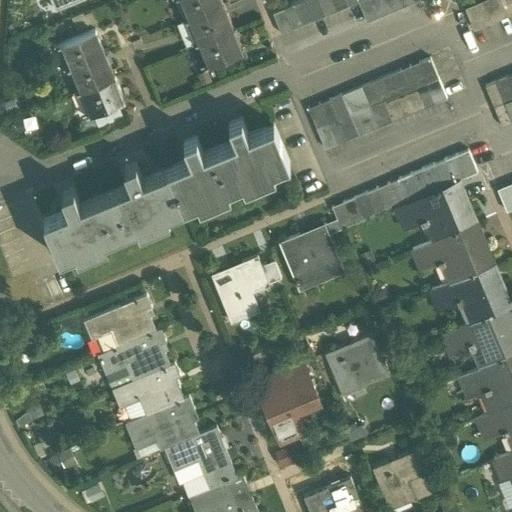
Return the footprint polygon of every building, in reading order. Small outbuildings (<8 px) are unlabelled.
[(52,0),(56,8),(76,0),(52,0)] [(220,0),(183,0),(190,17),(222,4),(220,0)] [(305,0),(303,0),(295,4),(303,24),(314,19),(305,0)] [(325,15),(319,0),(305,0),(314,19),(325,15)] [(332,0),(319,0),(325,15),(336,10),(332,0)] [(347,6),(344,0),(332,0),(336,10),(347,6)] [(377,17),(370,0),(360,0),(358,1),(367,21),(377,17)] [(388,13),(382,0),(370,0),(377,17),(388,13)] [(394,0),(382,0),(388,13),(398,8),(394,0)] [(407,0),(394,0),(398,8),(409,4),(407,0)] [(511,0),(482,0),(465,7),(474,29),(511,13),(511,0)] [(222,4),(190,17),(200,40),(232,27),(222,4)] [(295,4),(284,8),(292,28),(303,24),(295,4)] [(292,28),(284,8),(272,13),(281,33),(292,28)] [(83,13),(72,18),(77,29),(88,24),(83,13)] [(232,27),(200,40),(210,64),(242,51),(232,27)] [(94,29),(63,42),(72,66),(104,53),(94,29)] [(104,53),(72,66),(82,89),(114,76),(104,53)] [(430,57),(419,62),(427,82),(438,77),(430,57)] [(427,82),(419,62),(408,66),(416,86),(427,82)] [(416,86),(408,66),(397,71),(405,91),(416,86)] [(405,91),(397,71),(385,76),(394,95),(405,91)] [(511,74),(496,81),(504,102),(511,98),(511,74)] [(114,76),(82,89),(92,112),(123,99),(114,76)] [(385,76),(374,80),(383,100),(394,95),(385,76)] [(438,77),(427,82),(436,102),(447,97),(438,77)] [(374,80),(363,84),(372,105),(383,100),(374,80)] [(504,102),(496,81),(485,86),(494,106),(504,102)] [(436,102),(427,82),(416,86),(425,106),(436,102)] [(372,105),(363,84),(352,89),(360,109),(372,105)] [(425,106),(416,86),(405,91),(413,111),(425,106)] [(352,89),(341,93),(350,114),(360,109),(352,89)] [(413,111),(405,91),(394,95),(402,116),(413,111)] [(341,93),(330,98),(339,118),(350,114),(341,93)] [(394,95),(383,100),(391,120),(402,116),(394,95)] [(339,118),(330,98),(319,103),(328,123),(339,118)] [(383,100),(372,105),(380,125),(391,120),(383,100)] [(319,103),(308,107),(316,128),(328,123),(319,103)] [(380,125),(372,105),(360,109),(369,129),(380,125)] [(360,109),(350,114),(358,134),(369,129),(360,109)] [(350,114),(339,118),(347,139),(358,134),(350,114)] [(95,116),(79,123),(83,132),(99,126),(95,116)] [(236,139),(218,146),(235,185),(289,162),(273,124),(248,134),(241,118),(229,123),(236,139)] [(347,139),(339,118),(328,123),(336,143),(347,139)] [(328,123),(316,128),(325,148),(336,143),(328,123)] [(182,206),(235,185),(218,146),(203,153),(195,136),(183,141),(191,158),(166,168),(182,206)] [(468,149),(456,154),(465,176),(477,171),(468,149)] [(465,176),(456,154),(445,159),(454,181),(465,176)] [(454,181),(445,159),(434,163),(443,185),(453,181),(454,181)] [(130,183),(105,194),(121,231),(182,206),(166,168),(142,177),(135,162),(123,167),(130,183)] [(434,163),(422,168),(432,190),(443,185),(434,163)] [(432,190),(422,168),(411,173),(420,195),(432,190)] [(420,195),(411,173),(399,178),(408,200),(420,195)] [(399,178),(387,183),(396,205),(408,200),(399,178)] [(408,200),(396,205),(404,228),(421,221),(422,223),(427,221),(434,238),(443,234),(443,235),(469,224),(476,221),(465,195),(459,197),(453,181),(420,195),(408,200)] [(396,205),(387,183),(375,187),(385,210),(396,205)] [(511,190),(509,184),(498,188),(507,211),(511,208),(511,190)] [(385,210),(375,187),(364,192),(373,214),(383,210),(385,210)] [(121,231),(105,194),(80,204),(73,188),(62,192),(69,209),(44,219),(60,257),(121,231)] [(364,192),(353,197),(362,219),(373,214),(364,192)] [(362,219),(353,197),(343,201),(352,223),(362,219)] [(343,201),(332,206),(337,218),(341,228),(352,223),(343,201)] [(337,218),(325,223),(329,233),(341,228),(337,218)] [(324,222),(279,240),(300,289),(344,270),(329,233),(325,223),(324,222)] [(469,224),(443,235),(443,234),(434,238),(412,247),(422,269),(438,262),(439,264),(444,262),(451,279),(460,275),(460,276),(487,265),(493,262),(482,236),(475,239),(469,224)] [(257,254),(212,273),(231,321),(256,311),(248,292),(269,283),(269,282),(261,264),(257,254)] [(281,276),(274,258),(261,264),(269,282),(281,276)] [(487,265),(460,276),(460,275),(451,279),(429,288),(439,310),(458,302),(458,303),(460,302),(468,321),(477,317),(478,318),(498,309),(511,304),(500,277),(493,280),(487,265)] [(147,293),(84,319),(92,338),(112,330),(118,344),(118,345),(156,329),(148,308),(152,306),(147,293)] [(498,309),(478,318),(477,317),(468,321),(442,332),(451,355),(470,347),(471,348),(473,347),(480,365),(489,361),(490,362),(511,352),(511,322),(511,321),(505,324),(498,309)] [(156,329),(118,345),(118,344),(98,353),(106,372),(126,364),(132,378),(133,379),(170,363),(170,362),(162,342),(166,340),(161,327),(156,329)] [(372,332),(325,351),(340,387),(360,379),(362,383),(389,372),(372,332)] [(511,352),(490,362),(489,361),(480,365),(459,374),(468,396),(486,389),(486,391),(491,390),(498,406),(506,402),(507,403),(511,400),(511,352)] [(170,363),(133,379),(132,378),(112,386),(120,405),(140,397),(146,412),(147,413),(184,397),(184,396),(176,376),(180,374),(175,361),(170,362),(170,363)] [(303,361),(257,381),(281,438),(300,430),(291,410),(319,399),(303,361)] [(184,397),(147,413),(146,412),(126,420),(134,439),(154,431),(161,447),(165,445),(199,431),(190,410),(194,408),(189,394),(184,396),(184,397)] [(511,400),(507,403),(506,402),(498,406),(476,415),(486,438),(503,431),(504,433),(508,431),(511,440),(511,400)] [(44,414),(40,404),(27,408),(29,411),(17,420),(19,425),(44,414)] [(199,431),(165,445),(174,467),(201,456),(213,484),(237,474),(217,424),(199,431)] [(50,429),(39,436),(46,448),(57,442),(50,429)] [(284,465),(300,457),(294,444),(277,451),(284,465)] [(419,446),(373,466),(388,502),(408,494),(410,498),(436,487),(419,446)] [(70,448),(50,458),(56,471),(76,461),(70,448)] [(511,448),(493,456),(503,479),(511,475),(511,448)] [(213,484),(189,494),(196,511),(197,511),(214,505),(216,511),(259,511),(243,472),(237,474),(213,484)] [(366,511),(351,475),(304,494),(311,511),(366,511)] [(86,490),(92,500),(104,494),(98,484),(86,490)]
